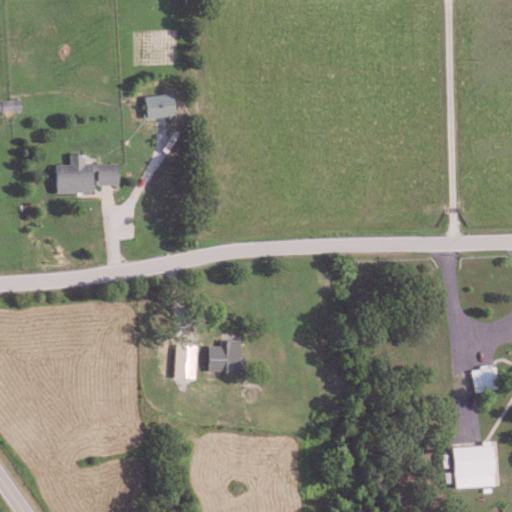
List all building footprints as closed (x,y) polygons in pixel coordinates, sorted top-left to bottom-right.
[(141,96),(141,118),(173,117),(173,95),(141,96)] [(89,193),(89,186),(115,186),(115,164),(82,164),(82,154),(66,154),(66,165),(52,165),(52,193),(89,193)] [(203,372),(234,372),(234,339),(217,339),(217,346),(203,346),(203,372)] [(467,369),(469,392),(494,390),(492,367),(467,369)] [(318,394),(337,394),(337,376),(318,376),(318,394)]
